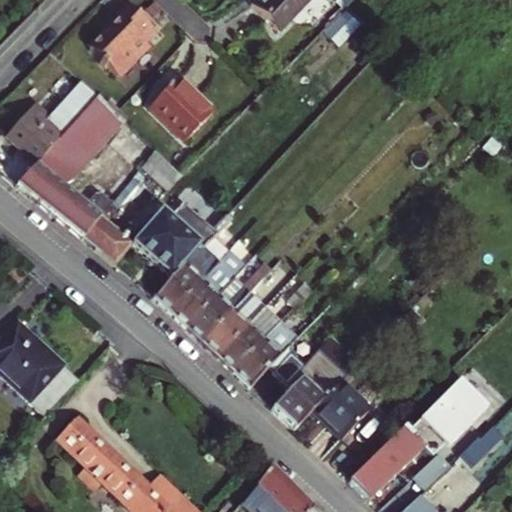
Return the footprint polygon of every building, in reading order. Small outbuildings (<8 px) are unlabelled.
[(259,0),(252,8),(277,32),(307,1),(308,0),(259,0)] [(156,36),(125,6),(114,18),(116,20),(87,49),(119,80),(149,49),(146,46),(156,36)] [(155,6),(147,14),(155,22),(163,14),(155,6)] [(211,118),(176,83),(150,109),(186,143),(211,118)] [(7,139),(37,165),(96,101),(82,88),(51,122),(35,108),(7,139)] [(67,190),(123,127),(114,117),(96,101),(37,165),(14,191),(80,244),(99,220),(100,219),(67,190)] [(153,155),(141,170),(168,195),(181,181),(153,155)] [(184,230),(163,213),(163,215),(132,249),(169,281),(199,248),(203,248),(212,239),(229,221),(219,212),(207,224),(198,216),(184,230)] [(132,249),(99,220),(80,244),(113,270),(132,249)] [(199,248),(169,281),(150,301),(168,317),(217,265),(227,254),(212,239),(203,248),(199,248)] [(296,276),(317,254),(306,244),(285,265),(296,276)] [(233,280),(217,265),(168,317),(184,332),(233,280)] [(233,280),(184,332),(199,347),(248,295),(233,280)] [(248,295),(199,347),(209,355),(215,361),(264,310),(248,295)] [(215,361),(230,376),(279,324),(264,310),(215,361)] [(0,378),(45,419),(79,379),(16,324),(0,340),(0,378)] [(230,376),(247,392),(296,341),(279,324),(230,376)] [(331,343),(319,355),(330,365),(346,381),(358,368),(331,343)] [(307,387),(330,365),(319,355),(285,390),(287,392),(284,395),(287,397),(302,382),(307,387)] [(287,397),(271,414),(293,435),(311,417),(336,391),(346,381),(330,365),(307,387),(302,382),(287,397)] [(336,391),(311,417),(341,445),(366,420),(336,391)] [(459,460),(491,428),(511,407),(511,395),(508,391),(475,422),(461,410),(455,416),(434,436),(459,460)] [(438,399),(406,431),(423,448),(434,436),(455,416),(438,399)] [(76,420),(55,442),(133,511),(159,511),(164,507),(168,511),(196,511),(155,474),(146,484),(76,420)] [(491,428),(459,460),(469,470),(502,439),(491,428)] [(377,455),(396,474),(423,448),(406,431),(404,429),(377,455)] [(366,504),(396,474),(377,455),(346,486),(366,504)] [(447,471),(450,468),(443,462),(440,465),(447,471)] [(404,511),(419,498),(447,471),(440,465),(433,472),(430,469),(416,484),(412,480),(380,511),(404,511)] [(269,470),(249,493),(268,511),(309,511),(311,511),(312,509),(269,470)] [(268,511),(249,493),(242,502),(252,511),(268,511)] [(434,511),(419,498),(404,511),(434,511)]
